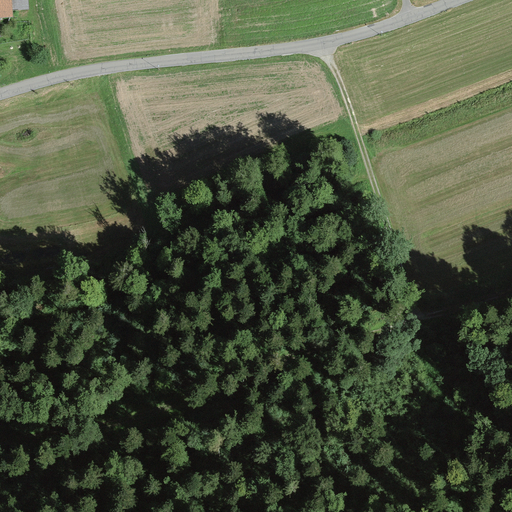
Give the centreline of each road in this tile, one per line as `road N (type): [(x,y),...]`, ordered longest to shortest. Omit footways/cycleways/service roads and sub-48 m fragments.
road 1 (tertiary): [(456,0),(324,42),(91,70),(0,94)]
road 2 (track): [(0,442),(146,413),(418,315)]
road 3 (track): [(418,315),(324,42)]
